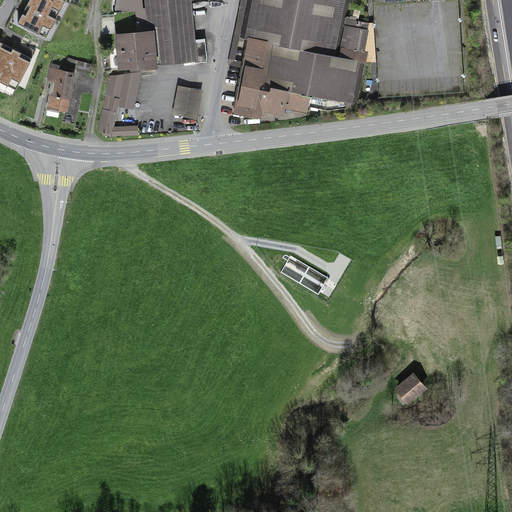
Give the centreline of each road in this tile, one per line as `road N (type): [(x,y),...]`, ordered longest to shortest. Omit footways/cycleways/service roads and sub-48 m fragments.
road 1 (tertiary): [(213,143),(511,104)]
road 2 (tertiary): [(60,149),(44,276),(0,419)]
road 3 (tertiary): [(60,149),(120,153),(213,143)]
road 4 (residential): [(213,143),(235,0)]
